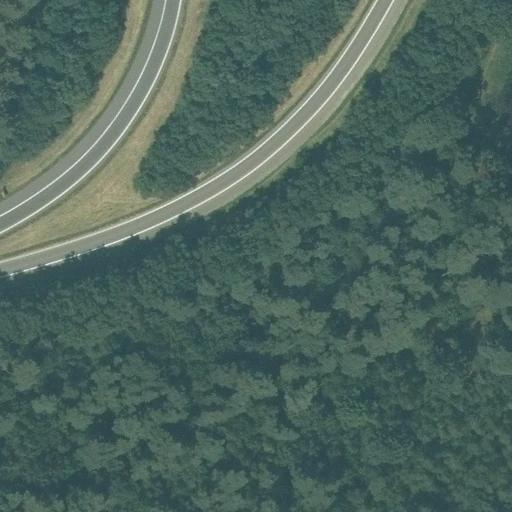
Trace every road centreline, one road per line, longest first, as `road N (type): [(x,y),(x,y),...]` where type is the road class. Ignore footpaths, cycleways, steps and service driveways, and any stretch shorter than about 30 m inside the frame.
road 1 (motorway): [(0,272),(139,228),(243,178),(320,115),(404,0)]
road 2 (motorway): [(177,0),(168,44),(132,117),(67,187),(0,228)]
